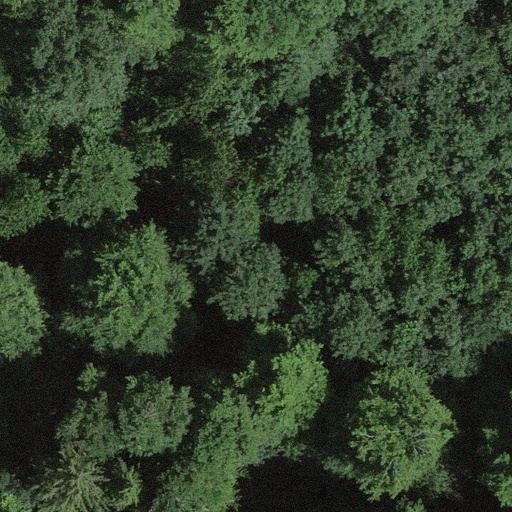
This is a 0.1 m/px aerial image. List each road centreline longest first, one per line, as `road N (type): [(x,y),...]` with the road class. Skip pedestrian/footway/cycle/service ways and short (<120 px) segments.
road 1 (track): [(221,511),(127,142)]
road 2 (track): [(127,142),(94,0)]
